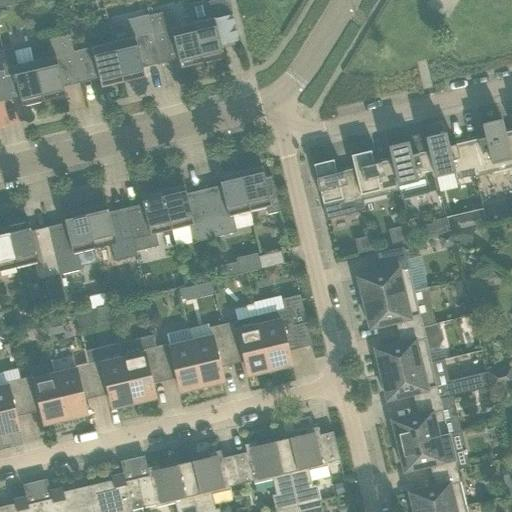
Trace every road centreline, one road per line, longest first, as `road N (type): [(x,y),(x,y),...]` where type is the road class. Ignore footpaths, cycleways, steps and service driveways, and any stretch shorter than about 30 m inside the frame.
road 1 (residential): [(0,463),(343,378)]
road 2 (residential): [(278,99),(0,168)]
road 3 (residential): [(343,378),(288,143)]
road 4 (residential): [(288,143),(511,86)]
road 5 (residential): [(374,511),(343,378)]
road 6 (residential): [(349,0),(278,99)]
